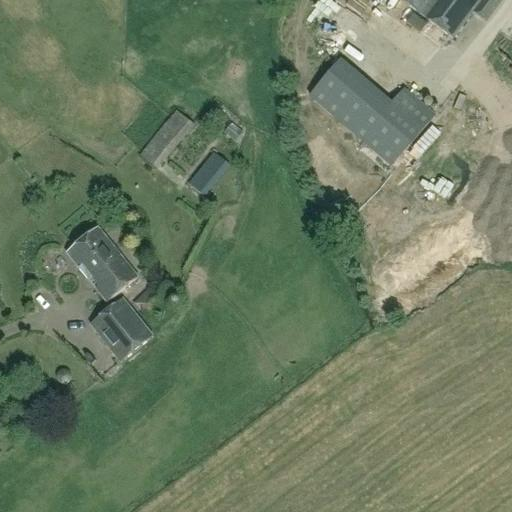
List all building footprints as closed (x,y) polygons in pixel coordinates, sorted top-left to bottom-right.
[(397,0),(452,40),(472,13),(474,15),(473,16),(482,22),(483,21),(485,23),(502,0),(397,0)] [(363,131),(384,107),(336,65),(315,89),(363,131)] [(177,112),(138,157),(157,173),(194,127),(177,112)] [(229,167),(211,154),(187,185),(205,199),(229,167)] [(65,254),(106,304),(140,276),(137,272),(134,275),(97,229),(65,254)] [(156,280),(132,302),(149,323),(174,300),(156,280)] [(122,300),(89,326),(120,364),(152,338),(122,300)]
